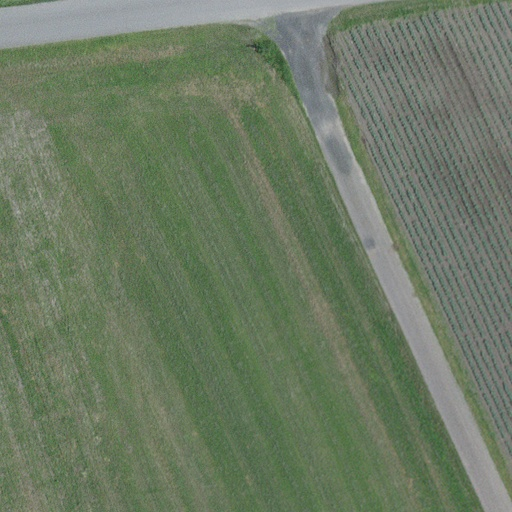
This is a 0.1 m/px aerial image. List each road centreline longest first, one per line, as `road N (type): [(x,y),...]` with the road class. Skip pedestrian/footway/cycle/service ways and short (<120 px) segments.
road 1 (track): [(299,6),(511,482)]
road 2 (unclassified): [(0,38),(342,0)]
